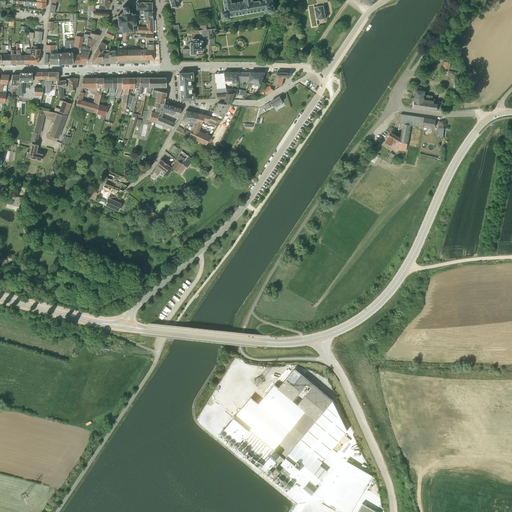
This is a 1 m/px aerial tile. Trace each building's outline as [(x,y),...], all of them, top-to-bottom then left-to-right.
[(95,7),(107,9),(107,5),(108,6),(108,0),(97,0),(98,1),(98,5),(97,5),(95,6),(95,7)] [(169,0),(171,8),(179,7),(177,0),(169,0)] [(273,0),(260,0),(259,0),(255,1),(254,0),(221,0),(224,10),(220,11),(223,23),(231,22),(231,20),(264,13),(265,16),(276,14),(273,0)] [(306,0),(312,27),(317,26),(316,20),(326,18),(325,14),(326,14),(325,9),(324,2),(327,2),(327,0),(306,0)] [(151,2),(136,3),(136,11),(152,11),(151,2)] [(95,6),(89,5),(88,16),(92,17),(108,19),(108,13),(94,12),(95,6)] [(135,16),(135,13),(131,14),(131,12),(130,12),(128,12),(127,6),(122,7),(122,12),(121,14),(120,14),(120,15),(117,15),(118,25),(116,25),(117,31),(118,32),(121,32),(121,33),(135,31),(135,25),(135,20),(135,16)] [(152,33),(152,20),(141,20),(141,26),(138,26),(137,32),(152,33)] [(86,21),(84,21),(82,32),(84,33),(83,37),(96,39),(99,35),(98,34),(98,33),(84,30),(86,21)] [(112,39),(115,33),(107,30),(105,35),(112,39)] [(34,41),(40,42),(42,32),(33,31),(33,40),(34,40),(34,41)] [(82,46),(84,33),(76,31),(76,35),(75,35),(73,46),(80,48),(80,46),(82,46)] [(152,34),(145,34),(145,44),(145,59),(153,59),(153,44),(146,44),(146,40),(153,40),(153,34),(152,34)] [(84,37),(84,42),(91,47),(96,39),(84,37)] [(183,49),(183,54),(189,54),(195,54),(195,53),(201,53),(201,51),(202,51),(202,45),(202,40),(198,40),(198,38),(191,38),(191,42),(189,42),(189,49),(183,49)] [(73,43),(73,40),(64,40),(65,52),(57,53),(58,64),(72,63),(72,46),(73,46),(74,43),(73,43)] [(106,50),(107,45),(105,44),(100,42),(93,56),(91,62),(102,61),(101,53),(103,50),(106,50)] [(19,48),(19,43),(16,43),(16,54),(16,64),(24,64),(24,54),(22,54),(21,48),(19,48)] [(2,45),(1,64),(10,64),(10,54),(7,54),(7,45),(2,45)] [(37,46),(33,45),(32,49),(30,49),(30,55),(39,55),(40,49),(37,49),(37,46)] [(56,45),(46,45),(45,49),(49,50),(49,64),(58,64),(57,53),(56,45)] [(72,46),(72,63),(79,63),(79,54),(75,54),(75,47),(80,48),(73,46),(72,46)] [(79,63),(86,62),(87,55),(91,47),(89,49),(88,49),(88,48),(84,47),(84,46),(80,46),(79,54),(79,63)] [(111,59),(116,58),(116,60),(125,60),(126,46),(118,46),(117,49),(115,49),(115,51),(115,50),(108,50),(108,61),(112,61),(111,59)] [(140,59),(140,49),(126,49),(125,60),(140,59)] [(39,56),(39,55),(31,55),(31,64),(37,64),(39,56)] [(451,77),(456,91),(463,89),(461,83),(460,83),(457,74),(458,74),(457,73),(456,72),(448,70),(447,76),(451,77)] [(32,81),(32,72),(20,73),(15,93),(15,95),(23,96),(24,81),(32,81)] [(45,86),(45,93),(49,93),(50,90),(48,90),(48,89),(49,89),(50,90),(50,85),(51,85),(52,80),(58,80),(58,72),(42,72),(41,79),(44,79),(44,85),(45,86)] [(180,100),(182,100),(194,99),(194,93),(191,93),(191,89),(192,88),(192,84),(190,84),(190,80),(193,80),(192,72),(178,73),(179,77),(180,100)] [(232,82),(238,82),(238,72),(223,72),(223,73),(225,83),(232,83),(232,82)] [(248,82),(250,72),(238,72),(238,82),(247,82),(247,84),(248,84),(249,82),(248,82)] [(249,82),(248,86),(251,87),(253,83),(260,85),(264,73),(250,72),(248,82),(249,82)] [(0,78),(0,101),(4,102),(9,74),(1,75),(0,78)] [(13,88),(16,89),(19,76),(17,75),(17,74),(12,74),(12,75),(10,84),(13,85),(13,88)] [(273,85),(281,87),(283,77),(276,75),(273,85)] [(138,93),(139,77),(134,77),(134,88),(136,88),(134,96),(132,95),(131,103),(130,109),(133,110),(138,93)] [(138,93),(145,94),(146,87),(148,87),(148,77),(139,77),(138,93)] [(146,87),(145,95),(149,96),(151,87),(161,87),(161,77),(148,77),(148,87),(146,87)] [(66,82),(66,91),(66,92),(69,91),(75,91),(75,89),(74,85),(76,86),(77,78),(66,78),(66,82)] [(92,103),(98,104),(101,91),(96,90),(97,87),(96,87),(96,78),(82,78),(80,87),(81,87),(77,98),(85,101),(85,99),(82,98),(84,93),(82,92),(83,88),(89,88),(89,90),(90,91),(95,91),(92,103)] [(101,94),(102,94),(103,94),(103,95),(104,95),(105,94),(106,94),(108,87),(111,87),(112,78),(103,78),(103,88),(101,91),(101,94)] [(66,89),(65,80),(57,81),(57,95),(58,95),(63,96),(63,90),(66,89)] [(272,89),(270,85),(265,88),(266,88),(263,90),(266,95),(273,91),(272,89)] [(34,87),(33,95),(41,96),(43,88),(34,87)] [(151,111),(148,120),(155,123),(160,110),(161,110),(163,103),(166,92),(166,87),(159,87),(159,91),(152,90),(151,96),(155,97),(153,106),(155,106),(154,112),(151,111)] [(415,93),(414,100),(434,103),(434,100),(432,100),(432,96),(415,93)] [(273,106),(274,107),(275,106),(276,107),(282,104),(281,102),(283,101),(280,96),(271,102),(265,105),(266,107),(266,108),(267,110),(270,108),(270,107),(273,106)] [(77,98),(75,107),(96,113),(98,104),(77,98)] [(55,107),(53,112),(66,115),(70,103),(62,101),(59,109),(55,107)] [(181,109),(163,103),(161,110),(160,110),(155,122),(162,125),(171,129),(175,123),(161,117),(163,111),(174,114),(173,116),(178,118),(181,109)] [(222,116),(230,104),(229,104),(224,103),(223,103),(217,103),(213,111),(222,116)] [(96,114),(104,116),(107,106),(98,104),(96,114)] [(57,138),(66,115),(53,112),(38,109),(38,110),(28,152),(27,151),(25,156),(41,161),(42,154),(36,152),(38,145),(37,144),(39,134),(40,134),(44,116),(54,118),(49,133),(48,133),(47,135),(57,138)] [(180,122),(187,124),(188,121),(192,112),(186,110),(180,122)] [(190,125),(192,126),(197,113),(192,112),(188,121),(191,122),(190,125)] [(206,121),(209,116),(197,113),(193,125),(188,136),(205,145),(210,136),(198,130),(202,120),(206,121)] [(423,127),(424,118),(400,114),(398,126),(402,127),(400,138),(399,137),(391,132),(385,141),(386,142),(397,150),(406,151),(410,128),(410,127),(411,125),(423,127)] [(206,121),(206,122),(216,127),(219,120),(209,116),(206,121)] [(424,118),(422,129),(427,130),(427,128),(431,128),(431,127),(434,128),(435,120),(424,118)] [(179,149),(172,145),(169,151),(176,154),(179,149)] [(387,159),(391,161),(395,154),(391,152),(387,159)] [(194,162),(188,156),(185,161),(184,160),(185,159),(178,154),(175,158),(175,159),(176,160),(171,168),(180,174),(186,167),(187,167),(190,163),(192,165),(194,162)] [(375,154),(370,160),(374,163),(379,157),(375,154)] [(156,167),(153,171),(157,174),(160,169),(163,172),(162,173),(167,177),(172,171),(168,168),(169,166),(160,160),(156,167)] [(127,186),(127,185),(119,181),(103,175),(101,182),(122,191),(127,186)] [(121,203),(108,197),(104,205),(118,211),(121,203)] [(322,467),(319,464),(347,431),(332,401),(305,378),(286,378),(278,388),(274,385),(258,404),(250,398),(223,430),(264,463),(262,465),(265,468),(267,469),(268,467),(269,467),(292,487),(303,474),(308,479),(304,483),(301,480),(299,483),(299,484),(297,487),(302,491),(303,489),(311,495),(317,488),(309,481),(310,481),(316,485),(327,471),(322,467)] [(346,461),(324,500),(344,511),(351,511),(372,476),(346,461)] [(376,511),(362,503),(356,511),(376,511)]
